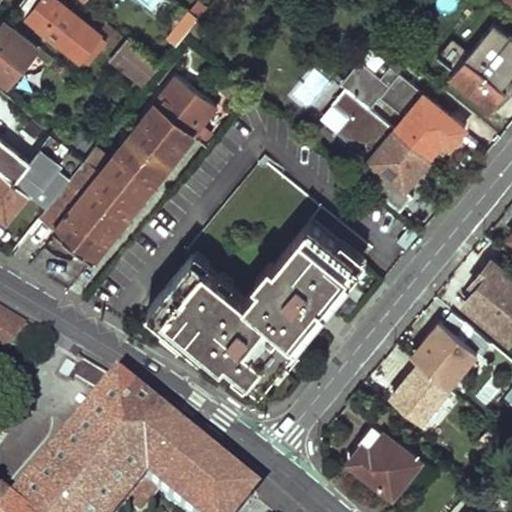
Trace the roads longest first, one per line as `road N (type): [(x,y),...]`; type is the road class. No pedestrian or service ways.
road 1 (residential): [(511,160),(266,457)]
road 2 (tertiary): [(266,457),(0,283)]
